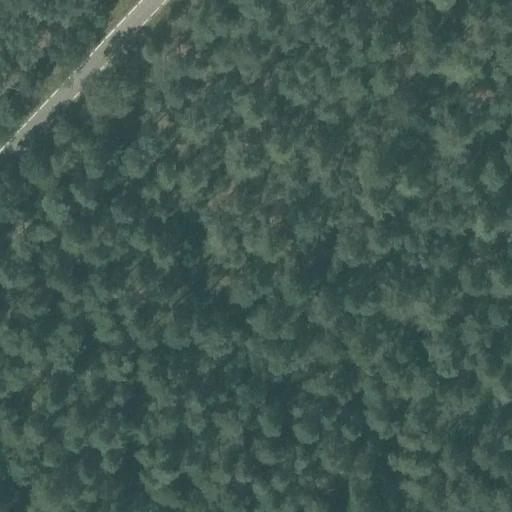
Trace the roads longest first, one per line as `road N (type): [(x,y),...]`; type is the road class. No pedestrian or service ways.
road 1 (tertiary): [(0,164),(155,0)]
road 2 (unknown): [(0,87),(87,0)]
